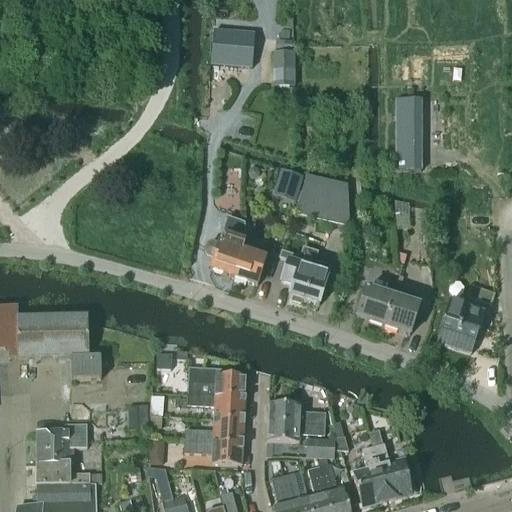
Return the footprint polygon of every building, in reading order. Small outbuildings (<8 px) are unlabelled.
[(214,35),(211,65),(251,69),(254,39),(214,35)] [(275,44),(275,51),(281,51),(282,51),(290,52),(290,44),(282,44),(275,44)] [(295,55),(272,55),(272,88),(295,88),(295,55)] [(418,158),(395,158),(395,174),(418,174),(418,158)] [(248,172),(246,176),(249,181),(253,182),(257,180),(258,175),(256,171),(252,170),(248,172)] [(284,174),(280,186),(298,192),(302,180),(284,174)] [(293,216),(293,218),(348,231),(347,209),(346,194),(304,182),(293,216)] [(205,248),(203,255),(205,260),(212,262),(209,273),(232,281),(241,254),(244,244),(243,227),(226,221),(217,247),(216,249),(209,247),(205,248)] [(241,254),(232,281),(256,289),(265,262),(241,254)] [(405,258),(396,255),(397,267),(402,268),(405,258)] [(287,263),(280,285),(291,288),(288,299),(291,300),(290,304),(299,307),(300,303),(317,309),(324,287),(327,276),(287,263)] [(470,289),(466,300),(490,308),(494,296),(470,289)] [(365,292),(355,321),(382,329),(391,301),(365,292)] [(391,301),(382,329),(408,338),(418,309),(391,301)] [(448,306),(435,347),(469,358),(483,317),(448,306)] [(16,310),(0,310),(0,352),(8,352),(8,361),(69,360),(70,382),(99,380),(99,359),(87,360),(86,319),(17,321),(16,310)] [(175,356),(175,364),(184,364),(185,356),(175,356)] [(156,358),(155,373),(170,373),(170,359),(156,358)] [(186,386),(186,397),(244,401),(244,396),(243,396),(244,379),(232,378),(232,372),(187,370),(186,386)] [(186,397),(185,409),(213,411),(213,421),(213,423),(242,425),(242,423),(243,405),(244,405),(244,401),(186,397)] [(150,400),(148,419),(160,419),(162,401),(150,400)] [(266,421),(266,425),(324,428),(325,417),(299,415),(300,408),(268,406),(267,421),(266,421)] [(148,419),(147,431),(159,431),(160,419),(148,419)] [(184,432),(183,444),(242,448),(242,444),(241,444),(242,427),(242,425),(213,423),(212,425),(212,434),(184,432)] [(266,425),(265,429),(267,429),(266,444),(298,446),(299,438),(324,440),(324,428),(266,425)] [(63,434),(35,434),(35,435),(35,467),(67,467),(71,467),(71,453),(86,453),(85,444),(85,428),(74,428),(73,428),(63,428),(63,434)] [(306,442),(304,460),(333,462),(333,455),(334,444),(306,442)] [(334,444),(333,455),(347,455),(343,442),(334,443),(334,444)] [(148,444),(147,468),(161,469),(163,445),(148,444)] [(183,444),(182,456),(210,458),(210,467),(239,469),(240,452),(241,452),(242,448),(183,444)] [(383,447),(372,450),(385,503),(410,497),(402,464),(389,467),(387,461),(383,447)] [(365,473),(351,477),(360,510),(385,503),(372,450),(360,453),(364,467),(363,467),(365,473)] [(67,467),(35,467),(35,488),(88,487),(88,477),(67,478),(67,467)] [(330,467),(318,470),(328,511),(348,511),(343,492),(337,494),(330,467)] [(328,511),(318,470),(307,473),(314,500),(307,501),(309,511),(328,511)] [(164,473),(139,472),(140,480),(164,481),(164,473)] [(138,473),(126,474),(128,485),(139,484),(138,473)] [(293,476),(282,479),(290,511),(309,511),(307,501),(300,503),(293,476)] [(290,511),(282,479),(270,482),(277,510),(270,511),(290,511)] [(16,510),(16,511),(39,511),(40,508),(88,507),(88,487),(35,488),(36,508),(24,509),(16,510)] [(233,511),(229,496),(218,499),(222,511),(221,511),(233,511)]
